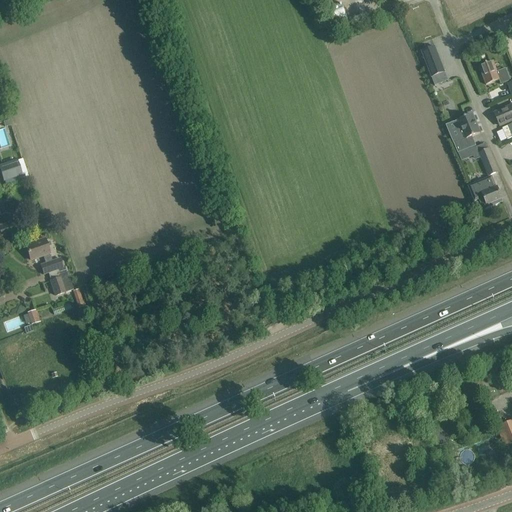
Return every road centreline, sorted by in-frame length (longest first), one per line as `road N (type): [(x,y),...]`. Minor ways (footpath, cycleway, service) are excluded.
road 1 (motorway): [(511,279),(0,509)]
road 2 (unclassified): [(11,443),(181,378),(511,230)]
road 3 (motorway): [(70,511),(342,384)]
road 4 (motorway): [(342,384),(511,309)]
road 5 (motorway): [(342,384),(502,332)]
road 6 (unclassified): [(511,185),(451,45)]
